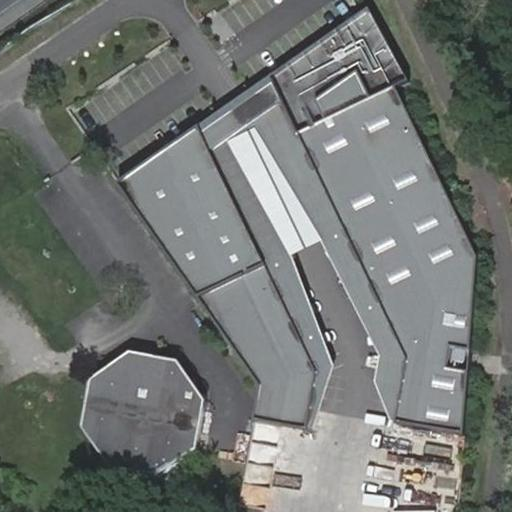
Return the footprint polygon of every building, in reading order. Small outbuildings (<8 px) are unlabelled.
[(370,12),(272,81),(344,232),(408,364),(403,390),(396,426),(462,434),(480,261),(397,90),(410,83),(370,12)] [(272,81),(201,130),(316,369),(332,361),(284,261),(324,242),(381,360),(376,385),(403,390),(408,364),(344,232),(272,81)] [(316,369),(201,130),(119,187),(268,400),(319,376),(316,369)] [(135,354),(116,366),(121,372),(156,365),(157,358),(135,354)] [(121,372),(116,366),(101,377),(95,381),(86,432),(112,470),(160,478),(202,451),(211,403),(182,362),(157,358),(156,365),(121,372)]
